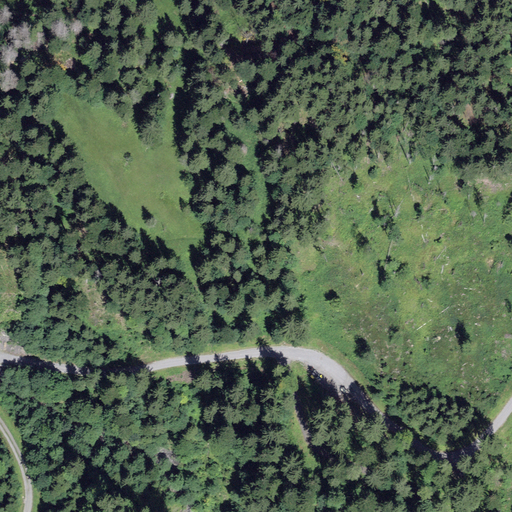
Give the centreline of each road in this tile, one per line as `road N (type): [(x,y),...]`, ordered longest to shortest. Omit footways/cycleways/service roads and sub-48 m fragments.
road 1 (track): [(0,355),(100,372),(295,349),(332,365),(420,447),(451,457),(475,448),(511,404)]
road 2 (track): [(280,350),(320,450),(406,481),(436,511)]
